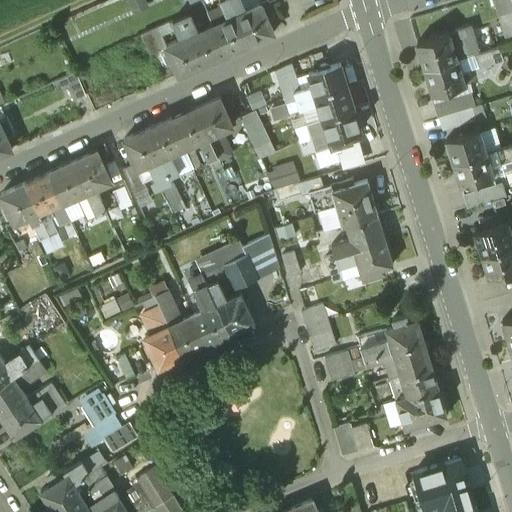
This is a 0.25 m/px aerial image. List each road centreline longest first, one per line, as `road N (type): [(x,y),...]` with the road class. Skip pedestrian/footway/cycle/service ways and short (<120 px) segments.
road 1 (residential): [(336,476),(290,320),(125,393),(201,511)]
road 2 (residential): [(365,15),(490,428)]
road 3 (residential): [(0,171),(365,15)]
road 4 (residential): [(336,476),(490,428)]
